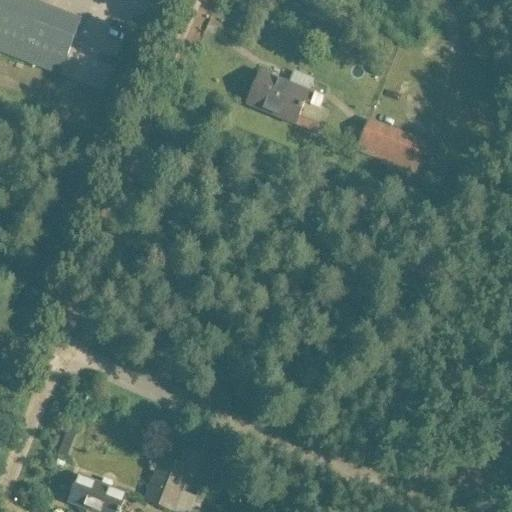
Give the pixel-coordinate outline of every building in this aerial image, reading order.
[(18,0),(0,0),(0,52),(60,75),(80,23),(18,0)] [(311,95),(261,74),(247,106),(298,127),(311,95)] [(358,151),(382,160),(392,133),(369,124),(358,151)] [(159,458),(142,501),(168,511),(172,511),(189,470),(159,458)] [(102,486),(80,477),(69,505),(87,511),(120,511),(126,495),(110,489),(113,483),(104,480),(102,486)]
